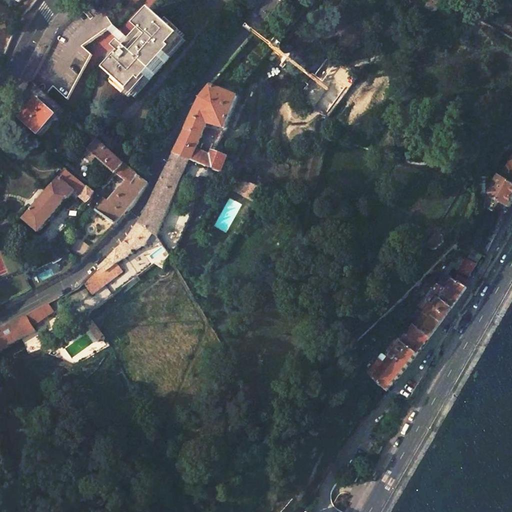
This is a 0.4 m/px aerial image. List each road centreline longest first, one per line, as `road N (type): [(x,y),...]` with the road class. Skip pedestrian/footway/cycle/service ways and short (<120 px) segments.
road 1 (unclassified): [(269,0),(192,94),(139,209),(68,282),(0,319)]
road 2 (tertiary): [(511,259),(368,511)]
